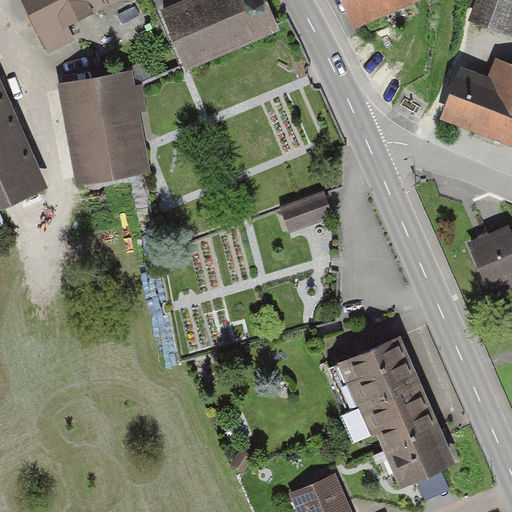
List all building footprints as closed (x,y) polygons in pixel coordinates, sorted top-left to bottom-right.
[(26,0),(48,41),(126,0),(26,0)] [(266,0),(187,0),(164,10),(188,66),(278,27),(266,0)] [(343,0),(356,29),(421,0),(343,0)] [(511,0),(474,0),(467,20),(511,35),(511,0)] [(511,147),(511,64),(498,59),(490,78),(461,66),(440,119),(511,147)] [(135,72),(58,85),(76,186),(152,173),(135,72)] [(0,75),(0,210),(50,188),(0,75)] [(326,197),(280,211),(287,234),(333,220),(326,197)] [(511,232),(507,221),(466,239),(491,295),(511,285),(511,232)] [(403,337),(342,363),(353,389),(362,409),(397,394),(423,383),(403,337)] [(397,394),(362,409),(374,436),(378,434),(384,447),(440,423),(423,383),(397,394)] [(440,423),(384,447),(402,489),(458,465),(440,423)] [(350,511),(334,474),(288,493),(296,511),(350,511)]
